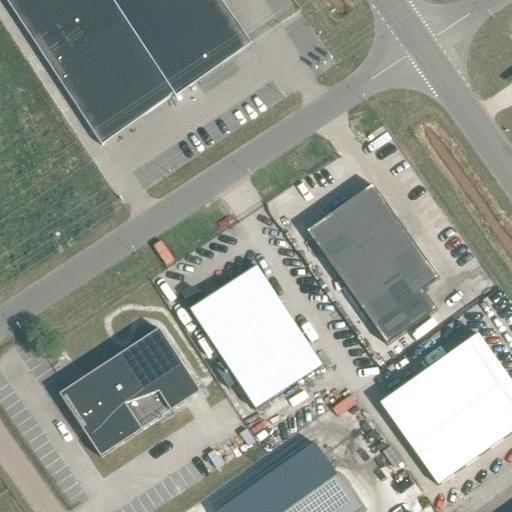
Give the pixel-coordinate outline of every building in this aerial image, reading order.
[(174,96),(176,100),(180,97),(178,94),(248,47),(217,0),(4,0),(102,148),(105,146),(103,143),(174,96)] [(251,39),(296,10),(288,0),(260,0),(266,8),(253,16),(255,18),(243,26),(251,39)] [(373,187),(307,234),(387,348),(437,313),(423,293),(439,282),(373,187)] [(293,242),(337,313),(349,306),(305,235),(293,242)] [(322,368),(256,268),(206,302),(186,293),(182,296),(192,311),(190,312),(223,363),(214,369),(229,391),(238,385),(256,412),(322,368)] [(201,394),(160,331),(60,397),(101,460),(201,394)] [(511,435),(511,384),(478,337),(380,407),(438,489),(511,435)] [(298,388),(265,410),(271,418),(303,397),(298,388)] [(360,511),(362,511),(315,445),(221,511),(360,511)]
